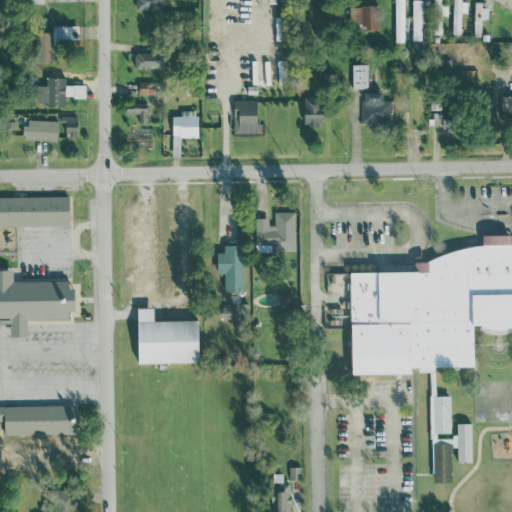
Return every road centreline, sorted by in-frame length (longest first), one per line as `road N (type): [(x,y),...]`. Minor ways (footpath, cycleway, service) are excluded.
road 1 (residential): [(0,173),(511,163)]
road 2 (residential): [(100,0),(110,511)]
